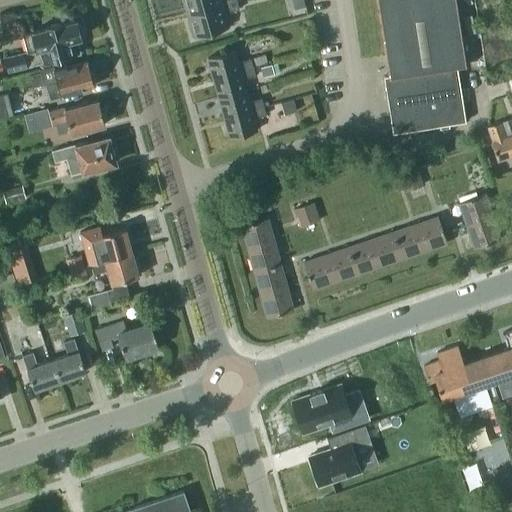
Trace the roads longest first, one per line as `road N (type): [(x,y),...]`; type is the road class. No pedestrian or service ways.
road 1 (residential): [(175,189),(344,130),(357,100),(344,0)]
road 2 (tertiary): [(228,383),(511,282)]
road 3 (tertiary): [(0,459),(228,383)]
road 4 (residential): [(228,383),(175,189)]
road 5 (residential): [(175,189),(122,0)]
road 6 (residential): [(265,511),(228,383)]
